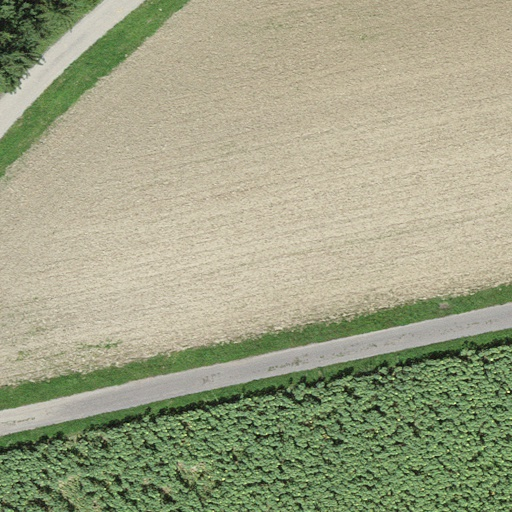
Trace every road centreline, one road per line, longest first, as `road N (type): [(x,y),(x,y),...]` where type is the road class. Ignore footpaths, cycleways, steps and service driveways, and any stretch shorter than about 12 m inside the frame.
road 1 (track): [(511,306),(0,406)]
road 2 (track): [(132,0),(28,78),(0,114)]
